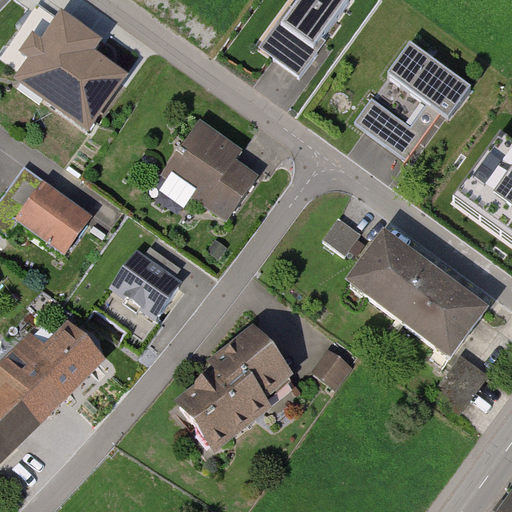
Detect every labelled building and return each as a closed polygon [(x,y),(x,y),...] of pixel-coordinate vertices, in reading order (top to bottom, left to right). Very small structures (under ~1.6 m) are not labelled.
[(357,0),(307,0),(265,54),(303,84),(365,6),(357,0)] [(110,51),(69,21),(22,82),(94,136),(133,84),(103,60),(110,51)] [(389,81),(449,124),(472,93),(411,49),(389,81)] [(423,139),(372,102),(354,126),(406,163),(423,139)] [(236,224),(266,181),(245,166),(251,157),(207,126),(170,178),(236,224)] [(492,208),(487,214),(511,232),(511,148),(501,141),(466,189),(492,208)] [(0,232),(14,242),(27,222),(77,257),(102,221),(27,169),(0,207),(0,232)] [(326,238),(355,257),(368,237),(339,218),(326,238)] [(390,239),(353,288),(453,363),(490,314),(390,239)] [(190,296),(137,260),(113,295),(166,331),(190,296)] [(0,477),(114,362),(79,327),(50,356),(32,339),(0,371),(0,477)] [(301,397),(252,337),(214,368),(220,375),(178,409),(201,438),(208,433),(221,449),(267,412),(273,420),(301,397)] [(350,371),(329,356),(314,377),(335,392),(350,371)] [(511,511),(511,496),(500,511),(511,511)]
